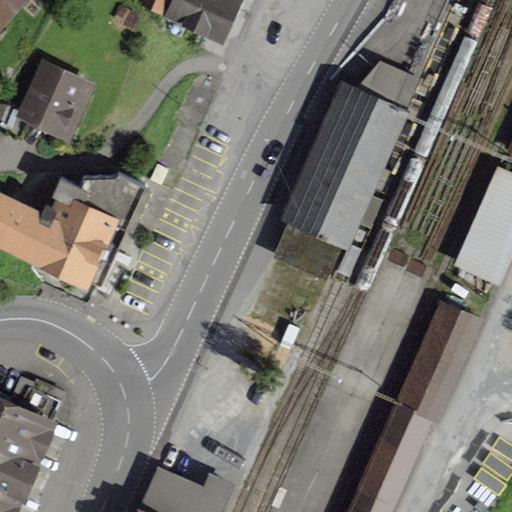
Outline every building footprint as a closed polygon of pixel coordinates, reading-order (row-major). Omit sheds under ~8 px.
[(0,0),(0,16),(13,0),(0,0)] [(171,13),(220,35),(235,0),(144,0),(143,4),(160,12),(165,0),(167,0),(175,3),(171,13)] [(24,109),(8,102),(0,119),(0,129),(21,139),(33,113),(64,128),(84,83),(44,64),(24,109)] [(279,256),(324,277),(398,111),(352,91),(279,256)] [(511,174),(502,170),(454,280),(487,296),(511,238),(511,174)] [(0,195),(0,238),(100,284),(145,184),(118,171),(116,174),(83,174),(79,184),(60,176),(53,192),(61,196),(51,219),(0,195)] [(426,342),(400,403),(431,417),(433,418),(476,320),(443,306),(426,342)] [(0,511),(8,511),(63,391),(35,379),(33,383),(20,377),(9,403),(4,401),(7,395),(0,392),(0,511)] [(389,511),(431,417),(400,403),(397,402),(348,511),(389,511)] [(138,511),(195,511),(205,489),(159,469),(138,511)]
